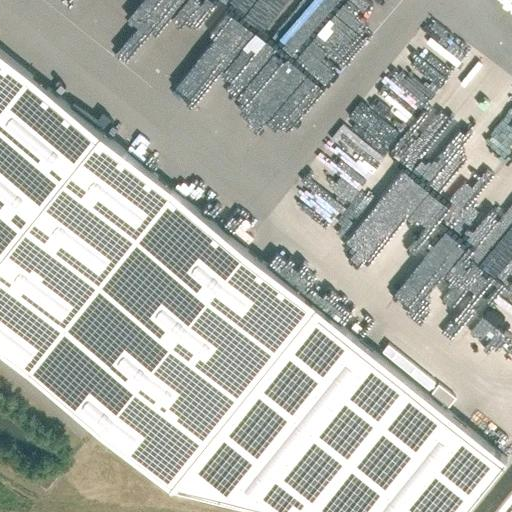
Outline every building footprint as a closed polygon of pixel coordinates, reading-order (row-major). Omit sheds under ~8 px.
[(35,0),(61,16),(64,25),(93,0),(35,0)] [(167,74),(225,90),(244,72),(272,46),(277,28),(280,25),(271,16),(274,7),(267,0),(253,0),(252,0),(116,0),(94,22),(108,37),(125,21),(140,37),(119,57),(139,62),(146,56),(158,59),(156,68),(169,71),(167,74)] [(511,0),(498,0),(511,11),(511,0)] [(448,35),(399,110),(412,119),(420,107),(438,118),(479,55),(448,35)] [(276,511),(466,511),(511,456),(0,44),(0,348),(174,488),(276,511)] [(332,202),(347,214),(335,229),(357,246),(354,251),(358,254),(392,211),(350,179),(332,202)] [(511,295),(495,314),(493,319),(511,336),(511,295)] [(511,511),(511,491),(495,511),(511,511)]
